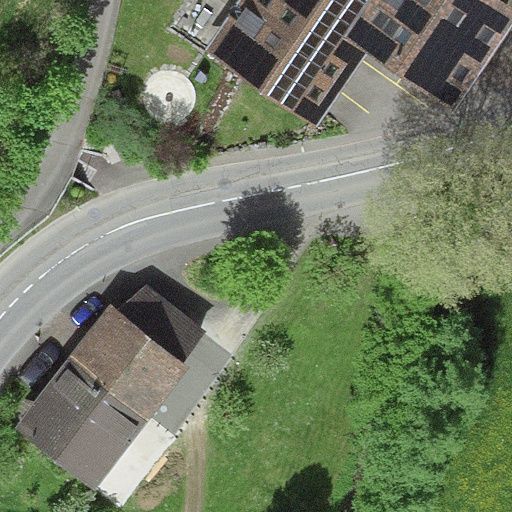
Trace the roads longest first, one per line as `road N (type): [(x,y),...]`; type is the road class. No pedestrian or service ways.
road 1 (secondary): [(0,318),(60,262),(130,224),(511,132)]
road 2 (residential): [(64,144),(104,0)]
